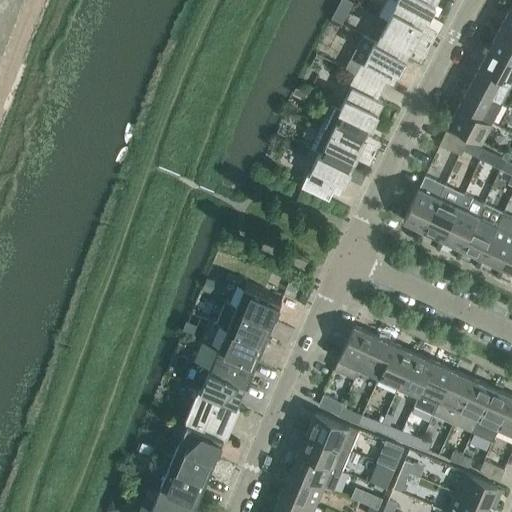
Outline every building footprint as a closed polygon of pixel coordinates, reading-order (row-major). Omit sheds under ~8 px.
[(431,41),(436,32),(423,26),(428,15),(429,15),(401,0),(399,0),(389,21),(430,43),(431,41)] [(401,0),(429,15),(428,15),(430,16),(436,3),(435,3),(436,0),(401,0)] [(511,9),(510,8),(500,27),(511,33),(511,9)] [(336,10),(332,17),(343,23),(347,16),(336,10)] [(405,58),(406,57),(411,47),(424,54),(428,46),(429,46),(430,43),(389,21),(377,42),(377,43),(405,58)] [(511,33),(500,27),(490,46),(511,58),(511,33)] [(377,42),(364,35),(347,69),(356,74),(379,85),(384,75),(394,80),(399,70),(400,71),(407,58),(406,57),(405,58),(377,43),(377,42)] [(511,58),(490,46),(480,66),(511,82),(511,58)] [(511,83),(511,82),(480,66),(470,85),(502,102),(511,83)] [(350,86),(352,87),(348,96),(347,96),(341,108),(340,109),(343,110),(343,109),(372,124),(373,125),(379,111),(378,111),(383,101),(373,96),(379,85),(356,74),(350,86)] [(502,102),(470,85),(460,104),(492,121),(502,102)] [(376,149),(380,141),(367,135),(372,124),(343,109),(343,110),(340,109),(341,108),(333,104),(322,126),(375,152),(376,149)] [(450,123),(482,140),(492,121),(460,104),(450,123)] [(351,167),(356,156),(369,162),(373,154),(374,154),(375,152),(322,126),(312,149),(319,153),(320,152),(322,153),(351,167)] [(464,150),(468,140),(446,130),(440,144),(461,154),(464,150)] [(486,149),(468,140),(464,150),(481,158),(486,149)] [(495,153),(486,149),(481,158),(490,163),(500,168),(506,158),(495,153)] [(319,153),(314,165),(315,165),(311,174),(308,173),(302,185),(325,196),(331,185),(340,190),(345,180),(346,180),(352,167),(351,167),(322,153),(320,152),(319,153)] [(511,161),(506,158),(500,168),(511,174),(511,177),(508,184),(511,186),(511,161)] [(426,173),(404,220),(424,229),(446,183),(426,173)] [(446,183),(424,229),(443,239),(465,192),(446,183)] [(463,248),(485,201),(465,192),(443,239),(463,248)] [(498,224),(504,211),(485,201),(463,248),(482,257),(498,224)] [(511,230),(498,224),(482,257),(502,266),(511,245),(511,230)] [(511,271),(511,245),(502,266),(511,271)] [(207,277),(202,289),(218,296),(224,284),(207,277)] [(290,279),(286,288),(295,292),(299,283),(290,279)] [(282,298),(264,290),(246,283),(237,305),(273,320),(282,298)] [(218,321),(228,326),(264,341),(273,320),(237,305),(227,300),(218,321)] [(355,324),(335,368),(356,377),(360,367),(375,334),(355,324)] [(219,347),(255,362),(264,341),(228,326),(219,347)] [(375,334),(360,367),(380,376),(395,342),(375,334)] [(395,342),(380,376),(400,385),(415,351),(395,342)] [(210,368),(247,383),(255,362),(219,347),(210,368)] [(415,351),(400,385),(419,394),(434,360),(415,351)] [(434,360),(419,394),(415,404),(434,412),(454,369),(434,360)] [(238,404),(238,403),(247,383),(210,368),(202,388),(201,389),(238,404)] [(454,369),(434,412),(454,421),(474,378),(454,369)] [(474,378),(454,421),(474,430),(493,387),(474,378)] [(226,438),(240,404),(238,403),(238,404),(201,389),(202,388),(200,387),(186,420),(188,421),(224,436),(224,437),(226,438)] [(511,394),(493,387),(474,430),(493,439),(498,429),(511,397),(511,394)] [(324,394),(319,405),(339,414),(343,405),(344,403),(324,394)] [(511,435),(511,397),(498,429),(511,435)] [(343,405),(339,414),(359,422),(363,413),(343,405)] [(361,430),(316,411),(307,431),(353,450),(361,430)] [(379,430),(383,422),(363,413),(359,422),(379,430)] [(215,457),(224,437),(224,436),(188,421),(179,442),(215,457)] [(399,438),(403,430),(383,422),(379,430),(399,438)] [(299,451),(344,470),(353,450),(307,431),(299,451)] [(413,434),(410,442),(419,446),(423,438),(413,434)] [(429,450),(432,441),(423,438),(419,446),(429,450)] [(403,448),(388,441),(379,462),(386,465),(395,468),(403,448)] [(143,442),(139,450),(152,455),(155,447),(143,442)] [(170,463),(206,478),(215,457),(179,442),(170,463)] [(455,449),(451,459),(461,462),(464,453),(455,449)] [(324,485),(336,490),(344,470),(299,451),(290,471),(324,485)] [(470,466),(474,457),(464,453),(461,462),(470,466)] [(414,462),(405,459),(401,468),(410,472),(414,462)] [(479,470),(500,479),(505,468),(484,459),(479,470)] [(162,484),(198,499),(206,478),(170,463),(162,484)] [(382,475),(390,479),(395,468),(386,465),(382,475)] [(397,478),(406,481),(410,472),(401,468),(397,478)] [(498,485),(464,470),(455,491),(489,505),(498,485)] [(324,485),(290,471),(282,491),(316,505),(324,485)] [(153,505),(169,511),(192,511),(198,499),(162,484),(153,505)] [(313,511),(316,505),(282,491),(274,511),(275,511),(313,511)] [(486,511),(489,505),(455,491),(447,511),(449,511),(486,511)] [(382,499),(374,495),(370,504),(378,508),(382,499)] [(398,502),(389,498),(385,508),(394,511),(398,502)]
